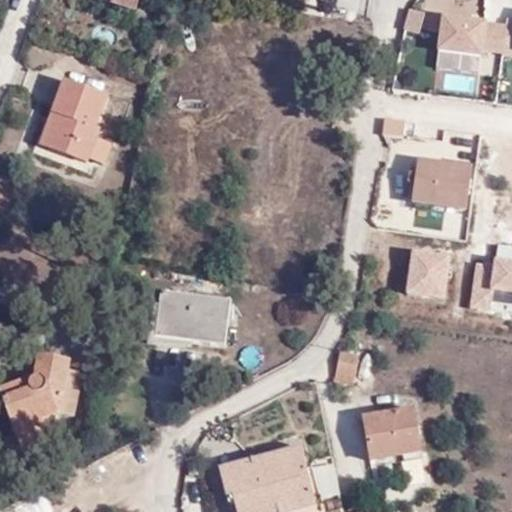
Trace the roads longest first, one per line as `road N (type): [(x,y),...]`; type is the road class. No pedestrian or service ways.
road 1 (residential): [(377,113),(360,231),(339,317),(318,361),(178,441),(168,511)]
road 2 (residential): [(511,130),(377,113)]
